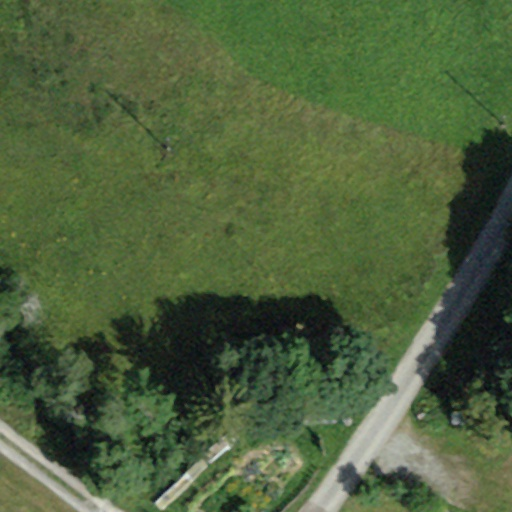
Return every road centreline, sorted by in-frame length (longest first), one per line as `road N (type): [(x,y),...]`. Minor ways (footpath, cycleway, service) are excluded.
road 1 (track): [(511,177),(360,456),(319,511)]
road 2 (track): [(0,435),(99,511)]
